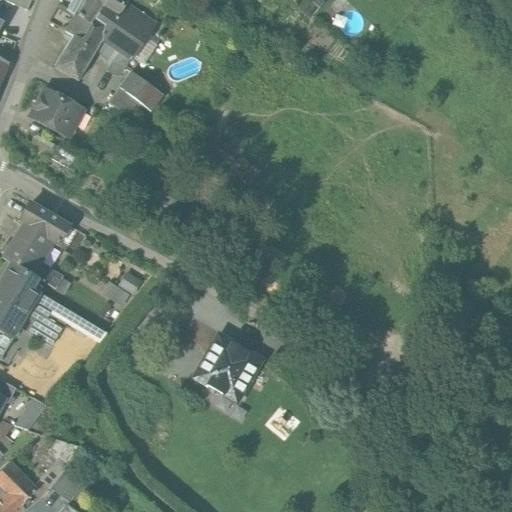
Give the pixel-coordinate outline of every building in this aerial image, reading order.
[(30,0),(6,0),(5,5),(25,14),(30,0)] [(76,0),(99,13),(106,0),(76,0)] [(317,11),(303,0),(291,0),(290,2),(311,19),(317,11)] [(90,29),(54,8),(47,24),(74,40),(81,44),(90,29)] [(122,11),(114,25),(99,15),(90,29),(81,44),(74,40),(55,71),(75,84),(94,55),(110,65),(108,68),(107,70),(108,73),(109,76),(112,77),(114,77),(117,77),(119,75),(147,33),(138,27),(140,23),(122,11)] [(130,76),(107,106),(130,121),(140,108),(149,115),(161,99),(130,76)] [(81,115),(43,94),(28,121),(66,142),(81,115)] [(209,162),(247,187),(257,173),(218,147),(209,162)] [(77,161),(52,148),(46,160),(71,173),(77,161)] [(68,229),(29,206),(18,224),(52,246),(63,253),(67,247),(60,243),(68,229)] [(52,246),(22,226),(0,261),(5,264),(32,280),(36,272),(52,246)] [(0,357),(10,342),(9,341),(23,318),(32,323),(26,333),(50,347),(60,330),(59,329),(62,324),(97,345),(104,336),(30,292),(36,282),(32,280),(5,264),(0,272),(0,357)] [(61,281),(48,273),(46,278),(36,272),(32,280),(36,282),(54,293),(61,281)] [(106,287),(103,296),(120,303),(124,295),(106,287)] [(258,364),(217,340),(193,381),(234,405),(258,364)] [(15,392),(0,383),(0,399),(3,401),(2,402),(8,405),(15,392)] [(29,431),(44,405),(30,397),(15,424),(29,431)] [(54,443),(45,455),(54,462),(36,481),(49,491),(68,468),(65,465),(77,450),(54,443)] [(19,507),(34,494),(9,465),(0,472),(0,488),(8,496),(9,495),(19,507)] [(89,484),(68,468),(49,491),(71,508),(89,484)] [(8,496),(0,502),(0,511),(22,511),(23,511),(19,507),(9,495),(8,496)]
